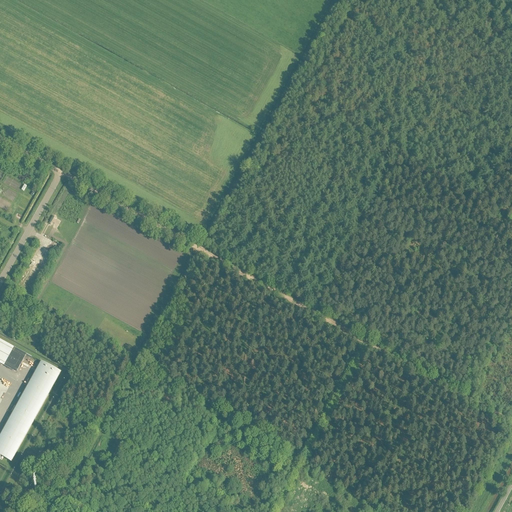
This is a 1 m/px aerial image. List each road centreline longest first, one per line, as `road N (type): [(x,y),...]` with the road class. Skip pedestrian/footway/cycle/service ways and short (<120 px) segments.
road 1 (track): [(199,248),(511,422)]
road 2 (track): [(199,248),(64,494),(32,497),(17,511)]
road 3 (track): [(199,248),(337,0)]
road 4 (track): [(60,171),(199,248)]
